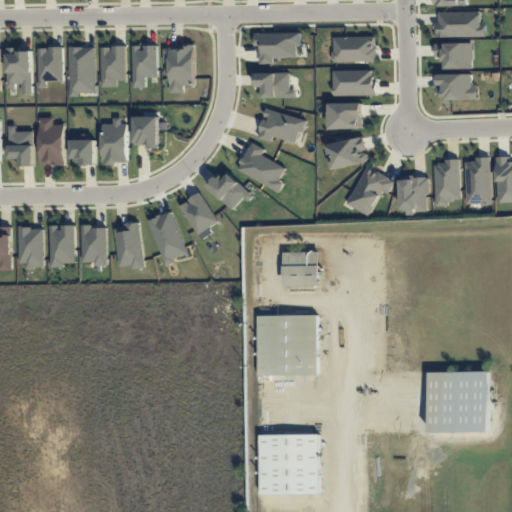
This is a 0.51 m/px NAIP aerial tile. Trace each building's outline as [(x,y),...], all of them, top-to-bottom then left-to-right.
[(481,11),(439,12),(439,22),(435,22),(435,37),(486,36),(486,23),(481,23),(481,11)] [(301,33),(256,33),(256,46),(260,46),(260,64),(274,64),(274,57),(297,57),(297,45),(301,45),(301,33)] [(376,36),(333,37),(333,62),(376,61),(376,36)] [(444,68),(473,69),(473,43),(436,43),(436,57),(444,57),(444,68)] [(158,45),(134,46),(134,88),(147,87),(147,77),(159,77),(158,45)] [(118,87),(117,81),(128,80),(127,46),(102,46),(103,87),(118,87)] [(171,93),(185,93),(185,85),(196,85),(195,46),(164,47),(165,75),(171,75),(171,93)] [(39,47),(40,88),(48,88),(48,82),(65,81),(65,47),(39,47)] [(96,94),(97,47),(71,47),(70,94),(96,94)] [(23,93),(34,93),(34,49),(8,49),(8,87),(23,86),(23,93)] [(333,96),(376,95),(375,70),(333,71),(333,96)] [(290,73),(256,73),(256,88),(261,88),(261,97),(297,97),(297,89),(291,89),(290,73)] [(479,86),(473,86),(472,73),(437,74),(437,88),(443,88),(443,100),(479,99),(479,86)] [(363,103),(329,103),(329,129),(363,128),(363,103)] [(297,143),(299,132),(304,133),(307,119),(267,110),(265,118),(263,118),(259,138),(273,141),(274,137),(297,143)] [(160,146),(160,116),(135,117),(135,147),(160,146)] [(66,125),(55,125),(55,117),(41,117),(40,164),(65,165),(66,125)] [(129,163),(129,120),(114,120),(114,125),(104,125),(103,163),(129,163)] [(10,159),(21,159),(21,166),(35,166),(35,131),(18,132),(17,125),(9,125),(10,159)] [(327,144),(332,169),(369,162),(364,137),(327,144)] [(72,159),(80,159),(80,165),(97,165),(96,139),(71,140),(72,159)] [(280,192),(285,183),(280,180),(286,167),(263,155),(266,149),(253,142),(238,170),(280,192)] [(498,202),(511,201),(511,161),(511,162),(510,156),(496,157),(498,202)] [(465,159),(467,205),(492,204),(491,159),(465,159)] [(460,161),(435,161),(436,204),(461,203),(460,161)] [(389,194),(395,180),(365,167),(348,205),(371,216),(382,191),(389,194)] [(208,188),(234,211),(251,193),(225,169),(208,188)] [(428,176),(401,177),(402,213),(415,213),(415,211),(429,211),(428,176)] [(220,221),(201,193),(180,206),(199,235),(220,221)] [(150,219),(165,264),(188,256),(174,212),(150,219)] [(119,268),(145,266),(142,222),(126,223),(126,228),(117,228),(119,268)] [(76,225),(50,226),(52,268),(66,267),(66,263),(77,263),(76,225)] [(108,226),(82,227),(83,264),(108,264),(108,226)] [(0,270),(13,270),(12,227),(1,227),(1,233),(0,233),(0,270)] [(46,266),(45,227),(20,228),(20,267),(46,266)] [(320,375),(319,316),(259,317),(261,376),(320,375)] [(489,371),(429,372),(431,433),(491,431),(489,371)] [(321,434),(261,435),(262,494),(321,494),(321,434)]
